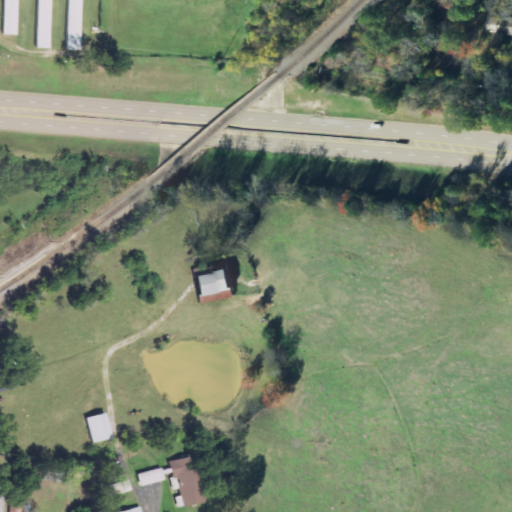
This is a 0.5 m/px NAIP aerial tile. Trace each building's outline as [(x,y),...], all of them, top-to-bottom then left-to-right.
[(2,0),(2,34),(15,34),(15,0),(2,0)] [(48,48),(49,1),(50,1),(50,0),(37,0),(36,48),(48,48)] [(78,12),(66,12),(65,50),(77,50),(78,12)] [(233,289),(229,269),(192,276),(196,296),(233,289)] [(91,443),(110,438),(103,413),(84,418),(91,443)] [(168,462),(171,478),(175,477),(182,507),(205,502),(194,455),(168,462)] [(136,474),(139,486),(163,479),(160,468),(136,474)]
